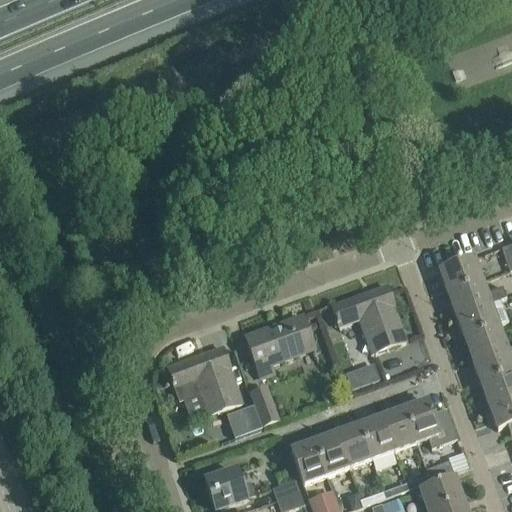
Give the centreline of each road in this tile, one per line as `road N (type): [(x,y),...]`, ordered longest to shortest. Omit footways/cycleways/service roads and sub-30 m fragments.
road 1 (residential): [(399,247),(496,511)]
road 2 (residential): [(399,247),(154,338)]
road 3 (motorway): [(0,74),(177,0)]
road 4 (residential): [(172,511),(133,378),(154,338)]
road 5 (residential): [(511,204),(399,247)]
